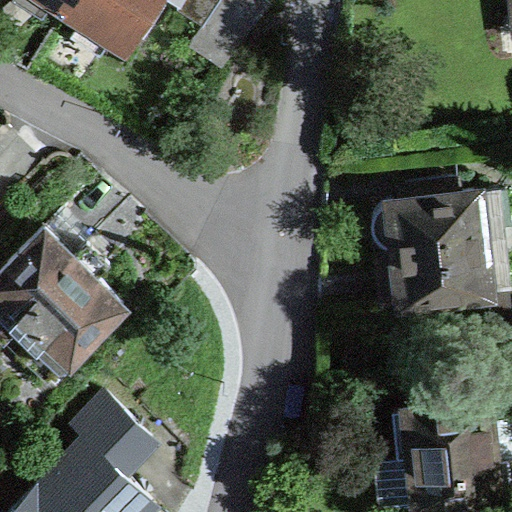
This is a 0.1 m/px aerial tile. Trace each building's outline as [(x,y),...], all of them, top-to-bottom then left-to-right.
[(70,0),(67,5),(126,44),(154,0),(70,0)] [(180,0),(177,6),(203,22),(217,0),(180,0)] [(221,61),(269,0),(217,0),(203,22),(190,42),(221,61)] [(373,224),(381,296),(490,284),(509,282),(502,219),(510,218),(506,185),(461,188),(459,171),(421,175),(423,191),(392,194),(385,197),(381,200),(376,206),(374,213),(373,224)] [(74,249),(45,221),(0,266),(0,327),(49,375),(124,299),(97,272),(110,259),(87,236),(74,249)] [(511,354),(511,313),(509,282),(490,284),(498,356),(511,354)] [(75,420),(85,430),(122,464),(152,432),(105,388),(75,420)] [(487,395),(392,404),(397,451),(413,450),(417,497),(510,488),(506,453),(511,452),(511,425),(511,414),(489,416),(487,395)] [(3,511),(136,511),(153,495),(122,464),(85,430),(3,511)]
